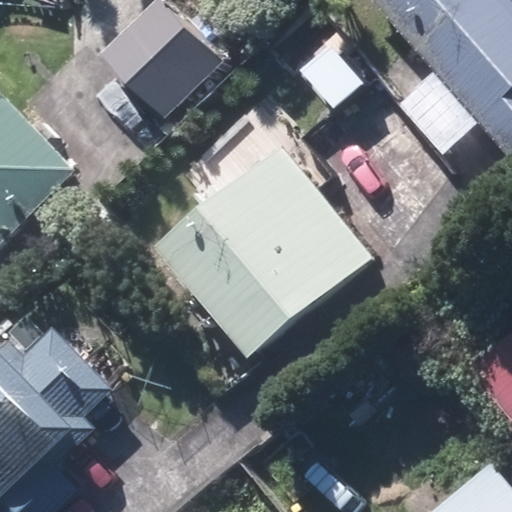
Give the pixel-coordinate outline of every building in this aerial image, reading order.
[(183,0),(164,0),(109,52),(175,122),(240,59),(183,0)] [(511,0),(384,0),(448,75),(412,106),(456,157),(492,126),(511,149),(511,0)] [(0,245),(85,168),(24,102),(0,75),(0,245)] [(189,172),(218,209),(174,243),(263,359),(391,259),(301,144),(273,107),(189,172)] [(15,339),(0,352),(0,466),(42,511),(71,511),(94,491),(72,467),(105,437),(90,420),(125,389),(69,329),(35,360),(15,339)] [(511,347),(482,371),(511,408),(511,347)] [(0,511),(42,511),(0,466),(0,511)] [(511,511),(511,475),(505,467),(449,511),(511,511)]
